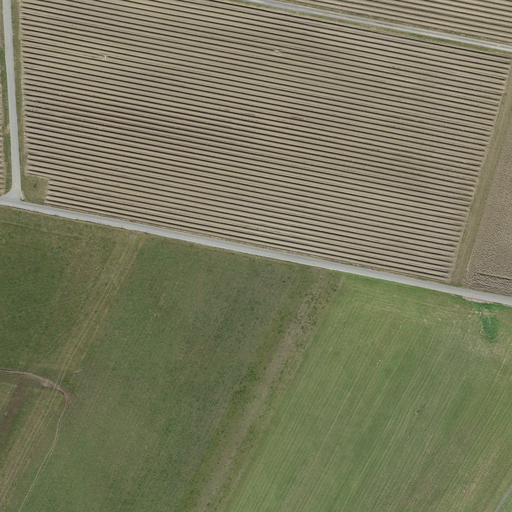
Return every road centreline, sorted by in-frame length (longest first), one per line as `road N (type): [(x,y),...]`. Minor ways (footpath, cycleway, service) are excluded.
road 1 (track): [(0,202),(511,302)]
road 2 (track): [(511,52),(243,0)]
road 3 (track): [(18,205),(7,0)]
